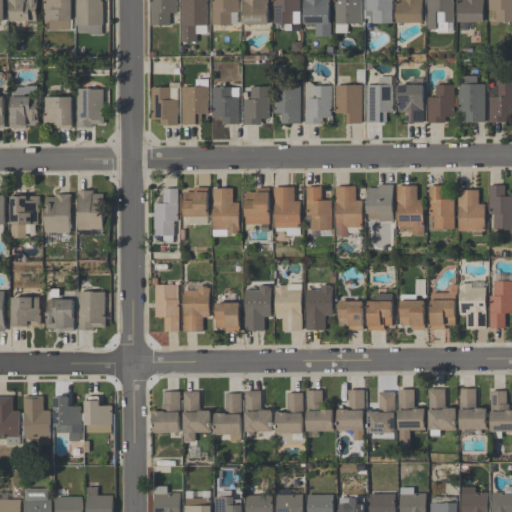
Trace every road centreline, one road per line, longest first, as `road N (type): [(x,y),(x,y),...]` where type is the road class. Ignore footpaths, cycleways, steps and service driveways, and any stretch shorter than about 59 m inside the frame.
road 1 (residential): [(511,155),(0,162)]
road 2 (residential): [(0,366),(511,361)]
road 3 (residential): [(132,0),(135,511)]
